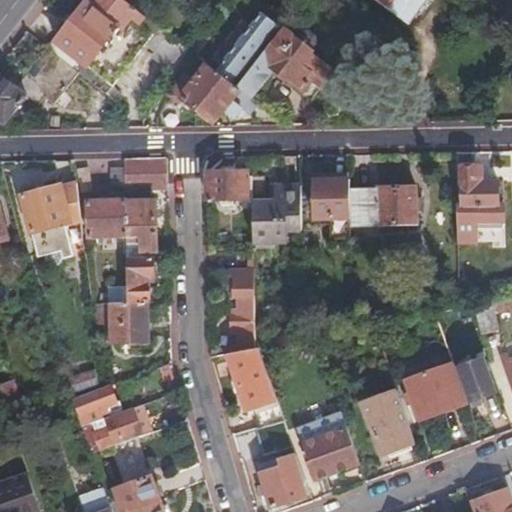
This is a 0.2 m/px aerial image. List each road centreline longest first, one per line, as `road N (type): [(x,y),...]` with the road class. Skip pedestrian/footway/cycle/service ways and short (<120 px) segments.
road 1 (residential): [(189,143),(193,355),(234,511)]
road 2 (residential): [(189,143),(511,137)]
road 3 (residential): [(0,146),(189,143)]
road 4 (unclassified): [(511,452),(346,511)]
